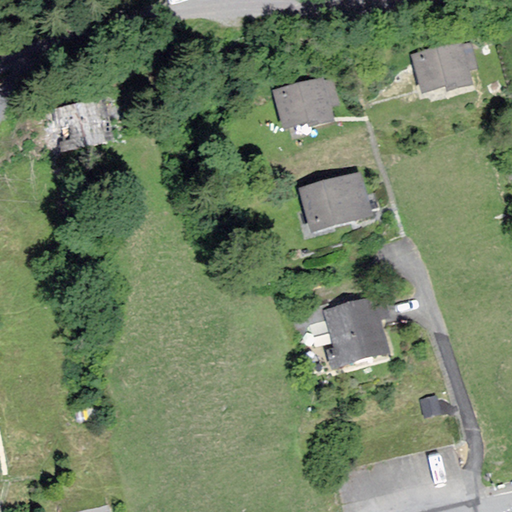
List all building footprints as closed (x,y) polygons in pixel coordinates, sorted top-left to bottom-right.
[(469,45),(413,58),(423,97),(469,85),(465,69),(474,67),(469,45)] [(330,81),(275,94),(284,132),(331,120),(327,105),(336,103),(330,81)] [(103,104),(56,112),(63,152),(110,144),(103,104)] [(359,180),(303,195),(313,233),(369,218),(359,180)] [(382,300),(327,313),(341,367),(385,356),(377,322),(387,320),(382,300)]
